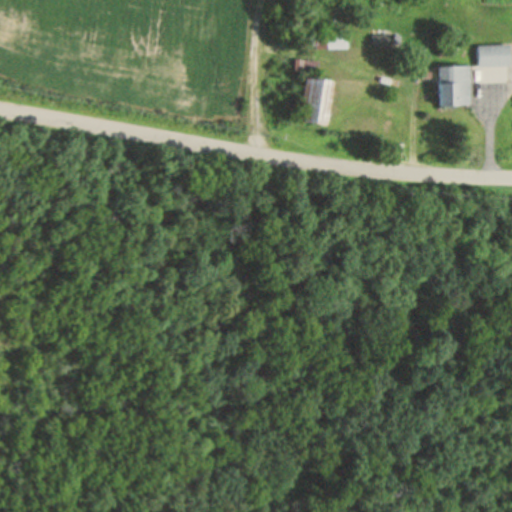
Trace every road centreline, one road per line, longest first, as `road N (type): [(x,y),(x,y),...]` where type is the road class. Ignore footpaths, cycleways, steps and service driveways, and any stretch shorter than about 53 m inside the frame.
road 1 (residential): [(511,177),(277,160),(0,114)]
road 2 (track): [(261,37),(274,49),(325,56),(332,66),(409,87),(414,174)]
road 3 (track): [(269,0),(259,43),(261,157)]
